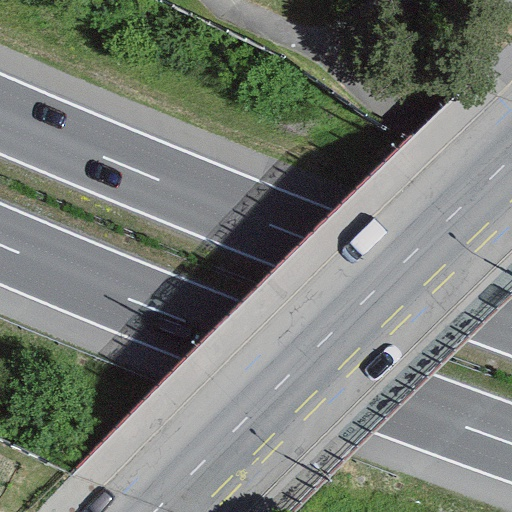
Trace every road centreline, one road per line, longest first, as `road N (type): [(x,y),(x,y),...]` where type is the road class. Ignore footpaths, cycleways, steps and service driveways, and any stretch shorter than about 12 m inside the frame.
road 1 (motorway): [(511,317),(0,113)]
road 2 (motorway): [(0,247),(511,446)]
road 3 (unclassified): [(511,167),(165,508)]
